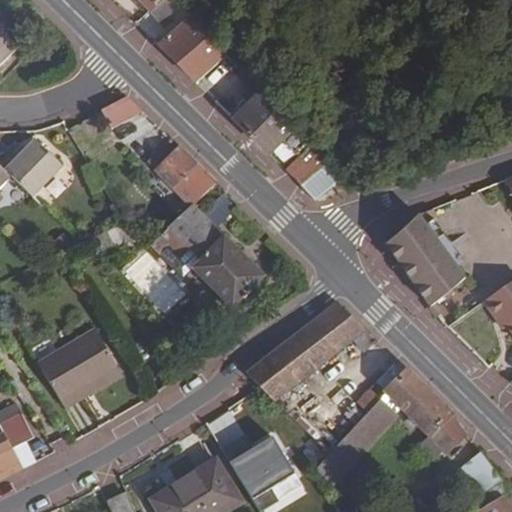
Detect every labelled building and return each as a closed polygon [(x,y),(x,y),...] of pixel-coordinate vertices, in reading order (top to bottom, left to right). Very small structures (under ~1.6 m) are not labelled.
[(137,0),(149,13),(162,0),(137,0)] [(229,55),(193,16),(190,19),(172,0),(162,0),(149,13),(173,35),(160,47),(198,84),(229,55)] [(0,66),(18,48),(0,30),(0,66)] [(240,68),(229,55),(198,84),(210,96),(240,68)] [(233,120),(251,138),(279,111),(250,79),(241,88),(253,101),(233,120)] [(128,98),(103,112),(112,127),(112,128),(142,112),(128,98)] [(279,111),(251,138),(269,155),(282,142),(299,158),(285,171),(300,186),(327,164),(279,111)] [(112,127),(92,137),(103,154),(156,125),(142,112),(112,128),(112,127)] [(192,207),(193,206),(216,184),(171,139),(147,162),(192,207)] [(11,178),(32,199),(63,167),(34,140),(23,151),(19,155),(15,151),(0,166),(0,167),(4,171),(11,178)] [(341,178),(327,164),(300,186),(314,200),(341,178)] [(0,189),(11,178),(4,171),(0,167),(0,189)] [(223,238),(192,208),(169,229),(201,260),(192,269),(232,310),(264,277),(224,237),(223,238)] [(467,277),(417,215),(386,244),(431,307),(467,277)] [(94,238),(104,256),(139,236),(127,222),(124,224),(94,238)] [(511,280),(482,301),(496,320),(499,317),(505,326),(511,335),(511,280)] [(247,374),(260,387),(274,402),(296,423),(315,443),(317,444),(330,427),(312,412),(289,390),(365,331),(337,303),(247,374)] [(499,317),(496,320),(502,328),(505,326),(499,317)] [(37,364),(61,404),(119,370),(95,330),(37,364)] [(405,369),(397,361),(376,384),(431,438),(447,458),(468,435),(454,416),(405,369)] [(65,409),(122,376),(119,370),(61,404),(65,409)] [(317,469),(332,483),(396,417),(380,401),(330,455),(317,469)] [(0,481),(22,470),(21,469),(11,449),(26,442),(34,439),(22,414),(0,425),(0,428),(3,434),(0,435),(0,481)] [(35,463),(26,442),(11,449),(21,469),(35,463)] [(315,443),(297,456),(309,472),(311,470),(330,455),(317,444),(315,443)] [(469,501),(478,511),(501,498),(511,491),(480,454),(458,471),(477,495),(469,501)] [(216,460),(151,500),(158,511),(227,511),(242,502),(216,460)] [(131,511),(124,495),(107,503),(110,511),(131,511)] [(511,511),(511,508),(501,498),(478,511),(511,511)]
